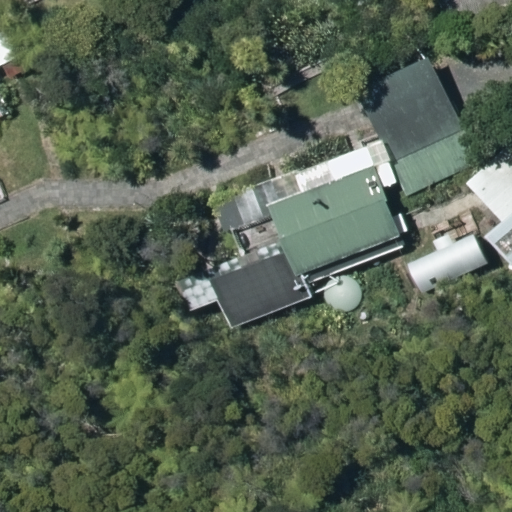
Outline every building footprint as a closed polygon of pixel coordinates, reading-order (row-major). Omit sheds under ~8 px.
[(511,0),(439,0),(448,31),(511,14),(511,0)] [(0,101),(6,99),(0,87),(0,61),(18,53),(0,13),(0,101)] [(466,131),(393,162),(408,197),(481,164),(466,131)] [(308,287),(406,247),(385,189),(397,183),(387,159),(375,165),(367,147),(297,176),(303,191),(269,205),(284,242),(177,286),(190,315),(220,303),(231,330),(313,299),(308,287)] [(511,147),(468,184),(502,225),(511,215),(511,147)]
